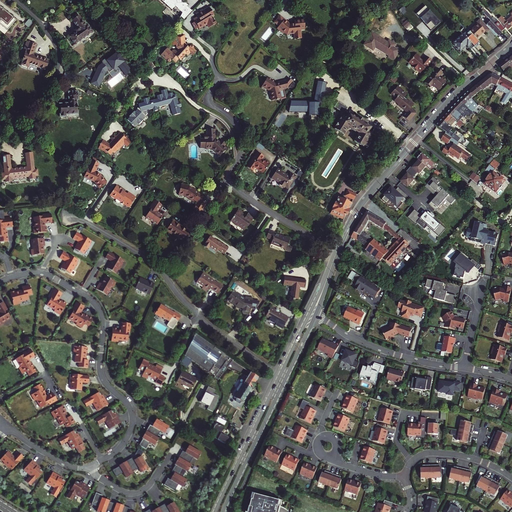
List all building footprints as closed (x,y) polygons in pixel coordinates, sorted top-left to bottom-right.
[(161,0),(172,8),(176,6),(182,12),(182,13),(180,17),(184,20),(192,11),(187,6),(188,5),(186,2),(182,3),(181,0),(161,0)] [(430,30),(440,21),(425,5),(416,13),(423,21),(423,20),(426,23),(425,24),(430,30)] [(0,24),(7,30),(16,20),(0,6),(0,24)] [(195,22),(193,24),(196,29),(198,27),(199,29),(207,24),(209,27),(216,23),(214,18),(213,19),(212,17),(214,16),(209,7),(203,10),(196,14),(198,17),(199,18),(198,20),(195,21),(195,22)] [(485,15),(501,32),(505,29),(495,18),(493,19),(489,15),(490,14),(486,10),(483,13),(485,15)] [(511,10),(509,13),(510,15),(511,16),(505,22),(504,20),(500,16),(497,19),(499,21),(499,20),(503,24),(503,25),(507,29),(511,25),(511,10)] [(71,37),(77,44),(93,31),(87,24),(86,24),(79,15),(72,20),(78,27),(77,28),(76,30),(77,31),(78,31),(71,37)] [(496,36),(501,32),(485,15),(483,17),(489,23),(492,27),(489,29),(496,36)] [(279,16),(274,23),(277,25),(276,25),(278,27),(277,28),(284,34),(285,33),(287,35),(294,34),(295,39),(297,39),(300,39),(302,38),(300,30),(305,29),(303,20),(293,21),(294,24),(291,24),(289,24),(287,23),(283,27),(280,25),(284,20),(279,16)] [(486,32),(489,29),(486,26),(480,18),(476,22),(477,23),(468,32),(469,32),(476,39),(485,31),(486,32)] [(407,20),(402,24),(408,31),(413,27),(407,20)] [(466,32),(463,35),(474,47),(479,43),(476,39),(469,32),(467,34),(466,32)] [(393,48),(395,44),(391,42),(389,44),(371,33),(364,44),(373,50),(375,47),(388,55),(389,57),(392,59),(394,59),(399,50),(397,48),(395,49),(393,48)] [(463,35),(462,34),(452,43),(460,52),(466,46),(467,48),(468,47),(479,58),(482,55),(474,47),(463,35)] [(174,35),(174,39),(182,38),(182,42),(186,46),(187,45),(185,43),(184,35),(174,35)] [(190,52),(193,55),(197,50),(194,48),(195,47),(191,44),(188,47),(186,46),(182,42),(182,38),(174,39),(171,39),(171,45),(175,44),(175,47),(177,48),(175,50),(172,48),(170,51),(168,49),(166,49),(161,56),(170,63),(172,60),(176,63),(179,59),(180,60),(185,54),(187,56),(190,52)] [(24,50),(27,51),(22,65),(28,67),(29,64),(45,69),(48,60),(33,55),(36,45),(27,42),(24,50)] [(419,58),(415,54),(408,63),(412,67),(411,68),(415,72),(415,71),(419,74),(422,71),(423,72),(424,71),(423,71),(425,69),(427,67),(426,66),(430,61),(425,56),(421,61),(418,59),(419,58)] [(507,74),(511,70),(511,63),(509,60),(500,66),(503,71),(505,70),(507,74)] [(150,61),(143,64),(146,71),(153,68),(150,61)] [(443,71),(438,66),(425,82),(429,84),(430,85),(430,84),(431,83),(434,86),(435,86),(439,89),(447,79),(443,76),(441,78),(439,76),(443,71)] [(483,91),(493,84),(497,86),(501,78),(493,74),(490,75),(477,85),(483,91)] [(268,79),(263,89),(266,91),(267,90),(271,92),(274,101),(278,100),(278,101),(280,100),(283,98),(284,99),(287,98),(285,89),(289,88),(288,85),(286,80),(279,82),(279,83),(277,84),(275,82),(276,81),(269,77),(268,79)] [(511,84),(501,78),(497,86),(498,87),(497,88),(499,89),(500,86),(505,88),(503,92),(504,92),(502,95),(501,94),(498,99),(504,102),(508,95),(511,98),(511,97),(511,84)] [(409,121),(414,115),(412,114),(414,111),(411,108),(413,106),(412,104),(411,102),(409,100),(408,101),(406,100),(407,99),(407,98),(406,98),(405,98),(405,96),(406,96),(408,93),(405,91),(405,92),(403,91),(404,90),(398,85),(392,93),(398,98),(396,98),(395,100),(400,105),(401,105),(401,106),(404,108),(403,109),(407,112),(403,117),(409,121)] [(481,92),(482,93),(483,91),(477,85),(471,90),(467,94),(472,99),(475,97),(481,92)] [(69,103),(60,104),(60,117),(66,116),(66,115),(77,114),(77,99),(78,99),(78,92),(69,92),(69,103)] [(180,107),(178,102),(176,94),(163,97),(162,94),(157,96),(158,99),(155,100),(157,107),(169,103),(173,115),(182,113),(180,107)] [(475,103),(474,101),(472,99),(467,94),(460,100),(472,113),(479,105),(475,103)] [(135,113),(129,122),(139,130),(145,121),(144,119),(147,115),(146,115),(148,113),(147,110),(153,108),(153,111),(158,110),(157,107),(155,100),(149,102),(148,98),(144,100),(145,103),(139,104),(140,108),(136,114),(135,113)] [(472,113),(460,100),(454,107),(464,117),(467,115),(469,118),(473,114),(472,114),(472,113)] [(372,133),(374,134),(378,136),(391,144),(395,138),(375,126),(371,132),(368,130),(371,127),(364,123),(365,121),(366,121),(366,120),(365,120),(357,116),(357,115),(356,115),(356,116),(355,117),(348,113),(347,115),(344,113),(348,107),(338,101),(335,107),(341,111),(336,120),(338,122),(336,124),(336,123),(335,125),(335,126),(334,128),(344,134),(347,128),(350,127),(358,132),(358,134),(354,140),(364,147),(364,146),(367,147),(370,142),(368,141),(372,133)] [(464,117),(454,107),(448,113),(463,126),(464,125),(460,121),(464,117)] [(463,126),(448,113),(442,119),(453,129),(456,125),(461,128),(463,126)] [(453,129),(442,119),(436,126),(446,133),(455,140),(456,140),(457,138),(450,132),(453,129)] [(204,139),(200,139),(200,148),(206,148),(206,149),(212,149),(220,157),(227,149),(224,147),(226,145),(222,141),(220,144),(218,141),(215,138),(215,129),(207,130),(207,135),(204,135),(204,139)] [(443,150),(442,151),(448,155),(449,154),(453,157),(454,156),(458,160),(460,157),(466,161),(470,156),(457,146),(459,143),(456,140),(455,140),(446,133),(441,139),(448,144),(450,140),(454,143),(450,149),(446,146),(445,147),(444,147),(442,149),(443,150)] [(109,155),(111,156),(114,153),(115,155),(119,151),(120,152),(123,148),(123,146),(125,144),(126,145),(128,148),(132,144),(129,141),(130,140),(125,135),(124,137),(121,134),(118,138),(116,136),(112,141),(114,142),(111,145),(104,141),(100,149),(105,152),(109,155)] [(264,155),(258,151),(248,166),(253,169),(255,166),(263,172),(270,162),(265,159),(264,160),(262,159),(264,155)] [(5,173),(2,173),(2,180),(5,179),(6,182),(12,181),(12,179),(29,177),(29,179),(36,178),(35,176),(38,175),(38,169),(35,170),(33,153),(25,154),(27,167),(11,169),(9,155),(3,156),(3,157),(2,157),(3,164),(5,173)] [(435,164),(433,162),(422,154),(420,157),(419,156),(418,157),(417,158),(418,160),(417,160),(419,161),(426,167),(430,170),(435,164)] [(96,173),(100,165),(93,161),(84,177),(94,183),(99,190),(106,185),(101,176),(96,173)] [(411,167),(409,170),(415,175),(417,172),(420,174),(426,167),(419,161),(413,168),(411,167)] [(500,178),(493,172),(495,169),(490,165),(485,172),(490,176),(484,184),(496,193),(499,189),(501,188),(502,186),(502,185),(505,181),(503,180),(504,179),(501,177),(500,178)] [(286,184),(290,187),(292,184),(297,176),(294,174),(293,175),(292,175),(288,172),(289,171),(284,167),(283,169),(278,167),(272,177),(278,182),(279,179),(281,181),(282,180),(283,180),(285,182),(285,183),(286,183),(287,183),(286,184)] [(401,182),(408,187),(414,180),(413,178),(415,175),(409,170),(406,173),(407,174),(401,182)] [(474,173),(470,178),(472,180),(476,183),(479,179),(480,178),(479,177),(474,173)] [(434,177),(426,186),(433,192),(438,186),(437,185),(440,182),(434,177)] [(469,184),(464,180),(461,183),(462,184),(459,188),(463,192),(469,184)] [(116,185),(110,195),(116,199),(117,199),(121,202),(120,202),(124,205),(125,204),(130,208),(136,197),(129,192),(127,194),(125,192),(125,191),(116,185)] [(201,214),(202,212),(204,210),(208,204),(204,202),(207,198),(191,187),(182,185),(180,194),(186,195),(195,202),(196,200),(200,203),(195,210),(201,214)] [(438,186),(433,192),(437,196),(442,190),(438,186)] [(393,193),(390,190),(382,199),(387,204),(390,200),(399,208),(406,199),(408,196),(398,187),(393,193)] [(354,199),(356,194),(348,190),(346,196),(354,199)] [(430,205),(436,210),(446,199),(451,204),(455,200),(449,194),(448,194),(443,190),(442,190),(437,196),(430,205)] [(346,215),(352,203),(339,197),(336,203),(334,204),(333,206),(334,207),(331,213),(342,218),(344,215),(346,215)] [(161,205),(154,200),(149,208),(150,209),(145,217),(152,222),(152,224),(155,226),(163,216),(156,211),(161,205)] [(230,221),(244,230),(247,226),(248,227),(254,217),(248,213),(246,215),(245,217),(243,216),(243,215),(241,214),(242,213),(243,212),(238,209),(230,221)] [(409,217),(416,224),(417,223),(425,229),(428,226),(439,235),(445,229),(426,212),(422,216),(415,210),(409,217)] [(370,221),(373,223),(377,217),(367,211),(352,237),(358,241),(358,240),(368,248),(366,250),(381,261),(383,259),(390,265),(409,244),(402,238),(400,240),(389,252),(379,244),(374,240),(371,238),(369,240),(366,238),(368,235),(363,232),(370,221)] [(10,218),(5,219),(4,219),(3,214),(0,214),(0,212),(0,242),(8,241),(7,230),(5,231),(5,228),(12,227),(11,218),(10,218)] [(33,226),(34,233),(37,233),(38,233),(47,232),(46,226),(45,226),(45,223),(52,223),(51,214),(43,215),(43,216),(34,217),(35,226),(33,226)] [(182,228),(183,226),(173,219),(165,230),(171,235),(172,234),(177,237),(176,238),(184,242),(190,233),(185,229),(184,230),(182,228)] [(387,224),(381,219),(377,226),(383,229),(385,227),(398,239),(401,237),(386,224),(387,224)] [(495,244),(498,232),(489,229),(486,228),(487,225),(481,223),(482,222),(476,220),(474,228),(469,227),(468,230),(467,229),(466,232),(468,232),(467,235),(472,236),(471,239),(486,243),(486,242),(495,244)] [(283,248),(288,237),(274,232),(274,231),(269,229),(266,236),(271,239),(270,242),(283,248)] [(76,232),(73,238),(78,242),(74,250),(78,253),(79,251),(83,254),(86,250),(87,250),(91,244),(90,243),(91,241),(76,232)] [(217,242),(209,236),(202,245),(207,249),(208,247),(209,246),(213,248),(212,249),(216,252),(217,250),(223,254),(227,247),(218,240),(217,242)] [(45,245),(44,238),(31,240),(32,249),(31,249),(31,255),(44,254),(43,246),(45,245)] [(360,256),(352,250),(348,255),(353,259),(355,257),(358,258),(360,256)] [(63,252),(59,258),(65,261),(60,270),(65,272),(65,271),(70,273),(73,269),(74,269),(77,263),(76,263),(78,260),(63,252)] [(109,252),(105,258),(111,262),(106,270),(110,272),(111,271),(115,274),(118,269),(119,270),(123,264),(122,263),(123,261),(109,252)] [(502,255),(501,255),(504,265),(509,264),(511,264),(511,266),(511,253),(508,254),(508,253),(507,253),(506,252),(501,253),(502,255)] [(475,268),(478,264),(472,259),(470,262),(461,254),(460,255),(459,254),(456,257),(458,258),(454,263),(457,265),(456,269),(455,269),(453,276),(457,277),(459,275),(460,278),(463,279),(465,271),(467,269),(470,272),(474,267),(475,268)] [(375,287),(353,271),(348,278),(356,284),(354,287),(355,290),(360,293),(361,291),(368,296),(369,295),(375,299),(380,292),(374,288),(375,287)] [(214,286),(213,288),(219,292),(224,285),(217,281),(208,276),(209,275),(204,272),(197,281),(204,285),(202,287),(207,290),(210,286),(212,284),(214,286)] [(99,282),(96,289),(107,295),(112,286),(113,287),(116,282),(105,276),(101,283),(99,282)] [(303,286),(304,279),(283,277),(283,285),(291,285),(290,298),(291,298),(291,299),(294,299),(294,298),(298,299),(299,289),(298,289),(298,286),(303,286)] [(144,280),(139,278),(135,288),(150,294),(154,283),(148,280),(147,281),(145,280),(144,280)] [(445,284),(428,279),(426,287),(433,289),(433,290),(435,291),(434,296),(439,297),(438,300),(449,302),(451,302),(453,295),(444,293),(446,288),(444,287),(445,284)] [(10,292),(14,305),(20,303),(20,301),(29,299),(28,295),(32,294),(30,285),(22,287),(23,290),(16,292),(16,291),(10,292)] [(493,290),(492,290),(496,300),(500,299),(503,299),(503,301),(508,302),(511,288),(505,287),(504,289),(500,288),(498,288),(498,287),(493,288),(493,290)] [(62,311),(67,303),(62,300),(61,302),(58,300),(62,294),(54,289),(50,297),(51,298),(47,305),(55,310),(54,312),(60,315),(62,312),(63,311),(62,311)] [(243,307),(243,309),(244,309),(244,311),(244,313),(247,313),(248,311),(248,310),(249,310),(249,308),(251,308),(251,306),(255,306),(255,304),(257,304),(259,299),(252,298),(252,296),(245,294),(244,296),(231,289),(226,299),(228,300),(236,304),(241,307),(243,307)] [(401,317),(408,319),(410,315),(410,313),(414,314),(421,316),(424,308),(410,304),(411,302),(405,300),(405,302),(400,301),(398,307),(402,309),(401,312),(403,313),(401,317)] [(0,326),(4,325),(3,323),(11,318),(6,311),(8,310),(3,302),(0,304),(0,326)] [(73,311),(69,318),(77,323),(76,324),(82,328),(85,323),(89,326),(93,319),(84,313),(83,315),(80,313),(84,306),(77,302),(72,310),(73,311)] [(160,304),(154,313),(161,317),(162,316),(169,321),(167,325),(173,329),(181,315),(175,311),(174,312),(160,304)] [(268,311),(269,312),(266,317),(271,320),(276,322),(277,323),(276,325),(283,329),(289,318),(279,312),(280,310),(272,306),(269,311),(269,310),(268,311)] [(344,316),(345,318),(353,321),(353,322),(359,325),(364,314),(358,310),(357,311),(348,307),(344,316)] [(463,331),(465,320),(458,318),(457,318),(455,318),(454,316),(451,311),(443,316),(446,322),(445,327),(449,328),(454,329),(455,327),(459,327),(458,330),(463,331)] [(112,337),(111,342),(118,342),(118,340),(128,341),(128,332),(130,333),(130,329),(130,325),(130,324),(122,323),(121,330),(118,330),(118,328),(112,328),(112,336),(111,336),(111,337),(112,337)] [(385,335),(387,340),(394,337),(393,335),(395,334),(396,335),(397,335),(397,334),(398,333),(406,336),(407,336),(409,336),(411,330),(404,327),(397,324),(397,325),(391,323),(389,329),(386,328),(381,330),(383,335),(383,336),(385,335)] [(511,333),(511,325),(501,323),(498,332),(499,332),(498,337),(509,341),(510,336),(509,336),(510,333),(511,333)] [(223,353),(195,334),(184,355),(218,379),(224,371),(221,369),(221,368),(223,364),(224,364),(227,359),(221,355),(223,353)] [(456,339),(445,337),(443,344),(439,343),(438,344),(437,350),(438,351),(442,352),(445,352),(452,354),(454,344),(455,344),(456,339)] [(323,339),(317,349),(328,354),(328,356),(332,359),(339,346),(331,342),(331,344),(327,342),(327,341),(323,339)] [(505,355),(507,349),(494,345),(491,354),(492,354),(491,359),(502,363),(503,358),(502,358),(503,355),(505,355)] [(87,347),(74,346),(74,353),(76,353),(75,363),(79,363),(78,367),(87,368),(88,360),(85,360),(85,353),(87,353),(87,347)] [(21,367),(19,368),(22,374),(27,371),(29,375),(36,371),(31,362),(30,363),(28,360),(35,356),(31,349),(23,353),(24,354),(16,359),(21,367)] [(346,350),(342,361),(352,365),(351,366),(357,369),(359,363),(354,360),(357,355),(346,350)] [(184,355),(181,362),(187,367),(191,360),(184,355)] [(160,375),(163,368),(157,365),(156,367),(149,363),(150,362),(144,359),(139,368),(144,371),(142,376),(147,379),(149,376),(157,380),(155,383),(161,386),(165,378),(160,375)] [(374,363),(374,364),(381,366),(379,373),(378,373),(375,382),(379,383),(385,366),(374,363)] [(379,373),(381,366),(374,364),(372,369),(370,369),(371,367),(368,366),(367,368),(363,366),(360,376),(366,378),(366,377),(371,378),(370,381),(375,383),(375,382),(378,373),(379,373)] [(390,369),(387,379),(401,383),(404,372),(399,370),(398,372),(390,369)] [(182,372),(177,381),(191,388),(196,379),(182,372)] [(258,377),(250,372),(248,375),(255,380),(258,377)] [(89,376),(72,374),(72,377),(71,377),(70,384),(71,384),(71,390),(76,390),(76,392),(81,392),(82,383),(88,383),(89,376)] [(238,391),(235,397),(236,398),(236,401),(239,403),(241,401),(242,402),(248,392),(251,388),(252,389),(257,382),(255,380),(248,375),(243,383),(242,382),(240,382),(236,389),(237,390),(238,391)] [(430,391),(432,378),(428,378),(427,380),(423,379),(418,379),(412,378),(411,384),(411,387),(411,389),(415,390),(415,391),(421,392),(421,389),(430,391)] [(449,383),(440,382),(438,392),(447,393),(447,394),(453,396),(454,390),(459,391),(461,383),(455,382),(455,383),(451,382),(449,381),(449,383)] [(478,385),(471,383),(468,396),(478,399),(478,397),(483,399),(486,387),(481,386),(481,387),(478,387),(478,385)] [(40,384),(33,388),(36,392),(31,395),(35,400),(36,400),(41,408),(49,403),(49,404),(57,400),(53,393),(46,396),(45,394),(46,393),(40,384)] [(326,389),(315,384),(309,397),(319,401),(321,397),(322,398),(326,389)] [(207,410),(212,413),(216,405),(218,401),(217,401),(218,398),(213,395),(214,391),(208,388),(202,399),(201,398),(199,403),(208,407),(207,410)] [(501,391),(494,388),(490,401),(499,405),(499,403),(504,405),(508,394),(504,393),(503,394),(500,393),(501,391)] [(99,392),(83,401),(86,407),(93,403),(98,411),(108,404),(104,398),(103,399),(99,392)] [(344,404),(343,408),(353,412),(358,399),(346,395),(343,404),(344,404)] [(225,417),(232,421),(238,409),(230,405),(225,417)] [(63,406),(51,412),(55,418),(56,417),(61,425),(65,423),(67,427),(75,423),(71,416),(68,417),(64,411),(66,411),(63,406)] [(316,411),(305,406),(300,419),(309,423),(311,419),(313,420),(316,411)] [(394,412),(383,408),(379,421),(389,424),(390,420),(392,421),(394,412)] [(111,410),(95,419),(99,425),(105,421),(110,429),(120,423),(117,416),(115,417),(111,410)] [(336,423),(335,427),(345,431),(350,418),(338,414),(335,423),(336,423)] [(169,426),(156,419),(154,423),(155,424),(153,427),(150,425),(146,431),(156,437),(160,431),(164,434),(169,426)] [(223,425),(215,421),(209,433),(210,435),(225,442),(232,430),(230,429),(233,423),(226,420),(223,425)] [(471,423),(461,420),(459,431),(472,433),(474,425),(471,424),(471,423)] [(437,421),(429,421),(428,434),(438,435),(439,424),(437,424),(437,421)] [(408,423),(407,435),(421,436),(422,425),(418,425),(418,423),(408,423)] [(308,431),(296,426),(295,426),(293,430),(293,431),(287,429),(283,435),(300,443),(302,439),(304,440),(308,431)] [(389,431),(377,427),(373,441),(383,444),(384,440),(386,440),(389,431)] [(74,430),(58,439),(61,445),(68,441),(72,449),(83,443),(79,436),(78,437),(74,430)] [(144,436),(139,445),(145,449),(149,442),(154,445),(158,438),(156,437),(146,431),(143,435),(144,436)] [(470,442),(472,433),(459,431),(457,441),(467,443),(468,441),(470,442)] [(495,432),(491,440),(504,445),(508,435),(498,431),(497,433),(495,432)] [(500,454),(504,445),(491,440),(488,447),(491,449),(490,450),(500,454)] [(201,453),(189,445),(186,449),(187,450),(186,453),(182,451),(179,457),(189,463),(193,457),(197,460),(201,453)] [(361,460),(371,463),(375,450),(364,446),(361,455),(362,456),(361,460)] [(269,447),(264,457),(277,463),(282,452),(273,448),(273,449),(269,447)] [(23,457),(17,452),(13,457),(6,451),(2,455),(4,456),(0,459),(4,463),(3,464),(8,469),(9,468),(11,470),(23,457)] [(287,454),(282,464),(295,470),(300,458),(291,454),(291,456),(287,454)] [(148,468),(141,456),(136,458),(137,459),(134,461),(132,457),(126,461),(132,471),(138,468),(141,472),(148,468)] [(177,462),(172,471),(174,473),(182,477),(186,471),(187,472),(191,465),(189,463),(179,457),(176,462),(177,462)] [(38,465),(32,460),(24,469),(31,475),(25,481),(30,485),(31,484),(33,482),(43,472),(37,466),(38,465)] [(122,464),(113,470),(117,476),(123,473),(126,478),(133,474),(132,471),(126,461),(122,463),(122,464)] [(304,464),(300,474),(313,479),(317,468),(308,464),(307,466),(304,464)] [(421,479),(431,478),(431,465),(422,465),(422,468),(420,468),(421,479)] [(439,465),(431,465),(431,478),(442,478),(442,468),(440,468),(439,465)] [(459,481),(462,468),(454,466),(453,469),(451,469),(449,479),(459,481)] [(471,470),(462,468),(459,481),(470,484),(472,474),(470,473),(471,470)] [(59,475),(53,471),(47,482),(55,486),(51,493),(56,496),(66,480),(59,476),(59,475)] [(328,486),(333,474),(325,471),(324,473),(322,473),(318,482),(328,486)] [(182,477),(174,473),(172,477),(173,477),(171,480),(168,478),(164,485),(174,491),(175,489),(178,485),(181,486),(182,487),(187,480),(182,477)] [(341,477),(333,474),(328,486),(338,490),(342,480),(340,479),(341,477)] [(486,491),(492,480),(484,476),(483,478),(481,477),(476,486),(486,491)] [(348,479),(344,491),(357,495),(361,485),(357,484),(358,482),(348,479)] [(500,484),(492,480),(486,491),(495,496),(500,487),(498,486),(500,484)] [(75,481),(66,497),(72,500),(76,493),(84,498),(90,487),(83,484),(82,485),(75,481)] [(511,492),(508,490),(500,499),(511,508),(511,506),(511,492)] [(109,501),(109,500),(105,499),(104,500),(101,499),(103,495),(96,493),(92,504),(98,506),(96,511),(98,511),(105,511),(106,508),(109,501)] [(280,507),(281,501),(273,499),(272,499),(260,496),(255,495),(253,501),(252,501),(249,511),(279,511),(281,507),(280,507)] [(439,499),(427,497),(426,505),(425,511),(435,511),(438,503),(439,499)] [(119,505),(109,501),(106,508),(113,511),(112,511),(121,511),(124,506),(119,504),(119,505)] [(378,503),(376,510),(381,511),(389,511),(391,509),(389,509),(391,503),(384,501),(383,505),(378,503)] [(175,505),(173,502),(169,504),(170,505),(167,507),(165,504),(159,507),(161,511),(179,511),(177,509),(175,505)]
